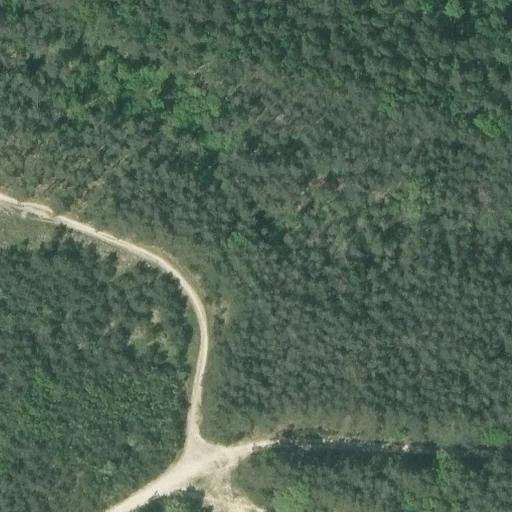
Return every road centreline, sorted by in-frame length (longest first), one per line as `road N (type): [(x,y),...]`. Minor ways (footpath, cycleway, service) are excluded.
road 1 (track): [(201,457),(192,427),(204,358),(199,309),(174,273),(135,248),(0,198)]
road 2 (track): [(511,461),(320,445),(201,457)]
